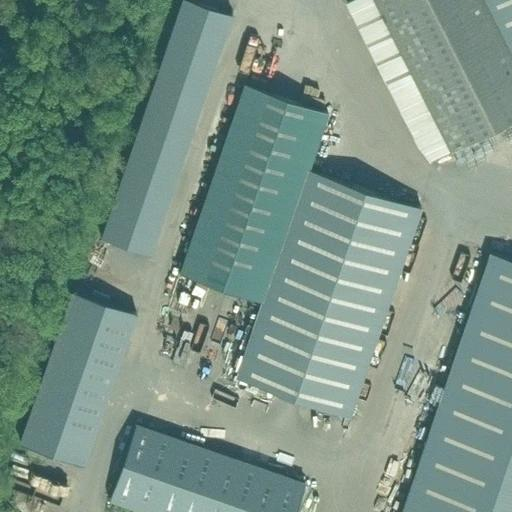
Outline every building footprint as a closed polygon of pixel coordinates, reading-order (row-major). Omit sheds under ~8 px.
[(178,0),(98,235),(148,252),(230,12),(194,0),(178,0)] [(511,0),(373,0),(449,150),(511,117),(511,0)] [(349,414),(420,206),(307,167),(327,110),(243,82),(178,271),(262,300),(236,376),(349,414)] [(511,511),(511,258),(489,251),(399,511),(511,511)] [(90,450),(154,299),(93,273),(28,424),(90,450)] [(329,429),(333,419),(307,409),(303,420),(329,429)] [(133,423),(107,499),(145,511),(293,511),(304,482),(133,423)]
